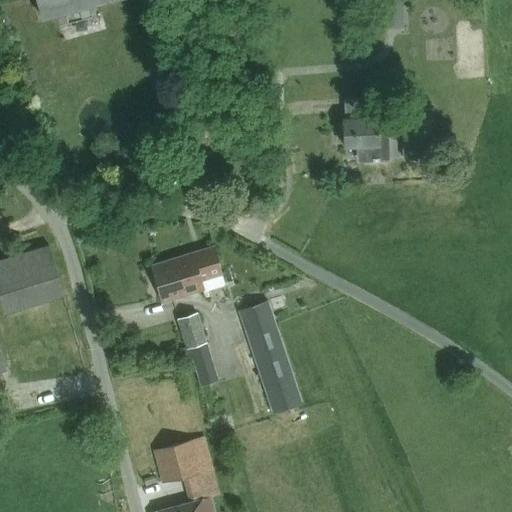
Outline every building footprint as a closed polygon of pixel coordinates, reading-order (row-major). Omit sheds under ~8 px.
[(38,0),(43,19),(69,12),(70,16),(94,10),(93,6),(112,0),(38,0)] [(378,0),(379,28),(405,28),(404,0),(378,0)] [(406,95),(406,110),(419,109),(419,95),(406,95)] [(378,117),(343,118),(343,147),(363,147),(364,161),(389,161),(388,128),(378,129),(378,117)] [(429,119),(397,120),(398,138),(403,138),(404,158),(430,157),(429,119)] [(212,137),(212,122),(198,122),(198,137),(212,137)] [(347,172),(339,173),(340,180),(348,179),(347,172)] [(0,258),(0,293),(6,311),(63,294),(49,244),(0,258)] [(214,245),(151,264),(162,302),(204,290),(202,281),(223,274),(214,245)] [(207,341),(198,311),(178,316),(187,347),(207,341)] [(276,323),(246,333),(271,406),(299,397),(276,323)] [(15,341),(21,378),(94,365),(87,328),(15,341)] [(193,439),(154,449),(163,481),(202,471),(214,468),(205,435),(193,439)] [(189,502),(150,511),(212,511),(209,497),(189,502)]
